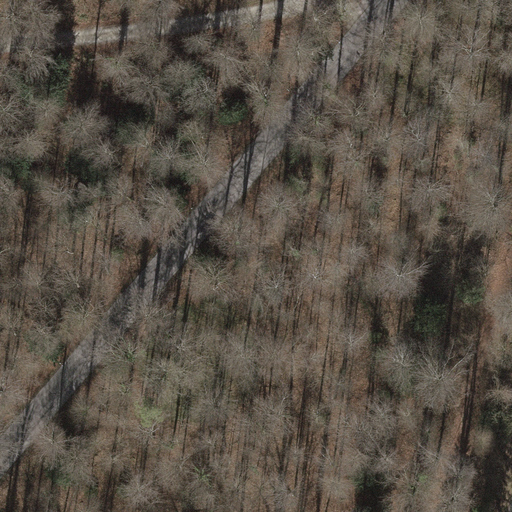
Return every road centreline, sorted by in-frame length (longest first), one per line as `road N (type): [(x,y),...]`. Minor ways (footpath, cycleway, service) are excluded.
road 1 (tertiary): [(0,460),(392,0)]
road 2 (track): [(0,44),(333,0)]
road 3 (track): [(439,511),(511,250)]
